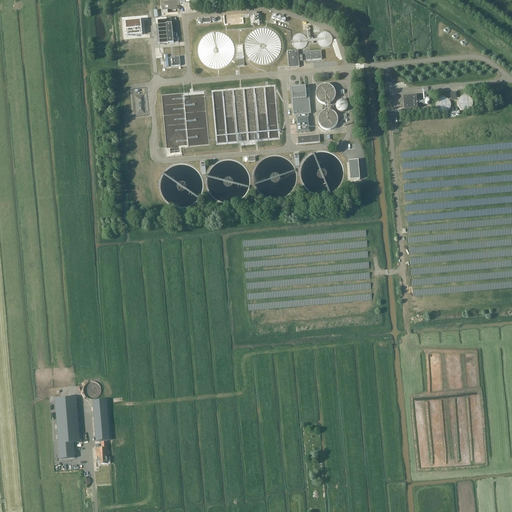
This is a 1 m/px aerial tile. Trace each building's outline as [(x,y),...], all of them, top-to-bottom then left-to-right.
[(179,0),(161,2),(162,10),(180,8),(179,0)] [(258,26),(259,25),(259,23),(261,22),(261,18),(259,18),(259,15),(257,15),(256,13),(250,14),(251,26),(253,25),(253,24),(258,23),(258,26)] [(243,46),(243,49),(244,52),(244,53),(246,55),(246,57),(248,59),(250,61),(253,63),(254,63),(256,64),(258,65),(261,65),(264,65),(266,65),(268,65),(270,64),(272,63),(274,61),(276,59),(278,57),(279,56),(280,54),(281,52),(282,49),(282,47),(282,45),(282,42),(281,40),(280,38),(279,36),(278,34),(276,32),(274,30),(273,30),(272,29),(269,28),(268,27),(265,27),(262,27),(261,27),(258,27),(256,27),(254,29),(253,29),(250,31),(248,33),(247,34),(246,35),(245,38),(244,39),(244,42),(243,43),(243,46)] [(234,53),(234,50),(234,46),(233,43),(233,42),(232,40),(230,38),(229,37),(227,35),(225,33),(223,33),(221,32),(219,31),(217,31),(215,31),(214,31),(211,31),(209,32),(207,33),(205,34),(204,35),(202,37),(200,39),(199,42),(198,43),(197,46),(197,48),(197,50),(197,51),(197,54),(198,56),(199,58),(200,60),(202,62),(204,64),(205,65),(207,66),(209,67),(211,68),(214,68),(215,68),(217,68),(219,68),(222,67),(225,66),(226,65),(228,64),(230,62),(231,61),(232,60),(233,57),(233,56),(234,53)] [(331,40),(332,39),(331,37),(331,36),(330,34),(329,33),(328,32),(326,32),(325,31),(323,31),(322,32),(321,32),(319,33),(318,34),(318,35),(317,36),(317,38),(316,39),(317,40),(317,42),(317,43),(318,44),(320,45),(321,46),(322,46),(324,46),(325,46),(326,46),(328,46),(329,44),(330,43),(331,42),(331,40)] [(307,43),(307,41),(307,40),(306,38),(306,37),(305,36),(303,35),(302,34),(301,34),(299,34),(297,34),(296,35),(295,35),(294,36),(293,37),(293,39),(292,40),(292,41),(292,43),(293,44),(294,46),(295,47),(297,48),(298,48),(299,48),(302,48),(303,47),(304,46),(305,45),(306,44),(307,43)] [(236,46),(238,66),(244,66),(243,45),(236,46)] [(338,59),(337,47),(325,49),(326,61),(338,59)] [(289,68),(299,67),(298,51),(287,51),(289,68)] [(310,53),(310,51),(303,52),(303,56),(301,57),(301,62),(323,60),(322,52),(310,53)] [(172,67),(180,66),(180,57),(171,58),(172,67)] [(216,144),(239,141),(277,138),(272,85),(210,91),(216,144)] [(334,96),(335,94),(334,92),(334,90),(333,89),(332,87),(330,86),(329,85),(327,85),(325,85),(323,85),(322,85),(320,86),(318,87),(317,88),(316,90),(315,92),(315,94),(315,95),(316,97),(316,99),(317,101),(319,102),(321,103),(322,104),(324,104),(326,104),(328,104),(330,103),(332,101),(333,100),(334,98),(334,96)] [(292,89),(294,116),(311,114),(309,91),(302,91),(302,88),(292,89)] [(474,103),(474,102),(474,101),(473,99),(473,98),(472,97),(471,96),(470,96),(469,95),(467,95),(465,95),(464,96),(463,97),(462,98),(461,99),(461,100),(460,101),(460,102),(461,104),(461,105),(462,106),(463,107),(464,108),(466,109),(468,109),(469,108),(471,108),(471,107),(472,106),(473,105),(474,103)] [(405,110),(418,109),(417,96),(404,97),(405,110)] [(451,104),(451,103),(451,101),(451,100),(450,99),(449,98),(449,97),(447,96),(446,96),(445,96),(444,96),(442,96),(441,97),(440,98),(439,99),(438,100),(438,101),(438,102),(438,104),(438,105),(439,106),(440,107),(441,108),(442,109),(443,109),(444,109),(445,109),(447,109),(448,108),(449,108),(450,107),(451,105),(451,104)] [(347,107),(347,106),(347,105),(347,104),(346,103),(345,102),(343,101),(342,101),(341,101),(340,101),(339,101),(337,102),(336,103),(336,104),(336,105),(336,107),(336,108),(336,109),(337,110),(338,111),(339,111),(340,112),(342,112),(344,111),(345,110),(347,109),(347,107)] [(337,123),(337,120),(337,118),(336,116),(335,115),(334,113),(332,112),(330,111),(328,111),(327,111),(325,111),(323,111),(321,113),(320,113),(319,115),(318,117),(317,118),(317,121),(318,123),(318,125),(319,126),(321,128),(322,129),(324,130),(326,130),(328,130),(330,130),(331,129),(333,128),(334,127),(335,126),(336,124),(337,123)] [(309,117),(296,118),(297,133),(310,132),(309,117)] [(299,145),(321,143),(320,136),(298,138),(299,145)] [(366,163),(355,164),(357,181),(368,180),(366,163)] [(101,392),(101,391),(101,389),(100,387),(99,386),(98,385),(97,384),(95,383),(94,382),(92,382),(90,382),(89,383),(87,384),(86,385),(85,386),(84,388),(84,389),(84,391),(84,393),(84,394),(85,396),(86,397),(87,398),(89,399),(91,399),(92,399),(94,399),(96,399),(97,398),(98,397),(99,395),(100,394),(101,392)] [(76,397),(54,399),(59,460),(74,458),(73,443),(80,443),(76,397)] [(107,400),(93,401),(96,441),(110,440),(107,400)] [(97,462),(98,462),(99,465),(107,464),(107,463),(110,463),(110,458),(107,458),(106,456),(108,456),(107,444),(107,443),(101,443),(101,449),(96,450),(97,457),(97,462)]
